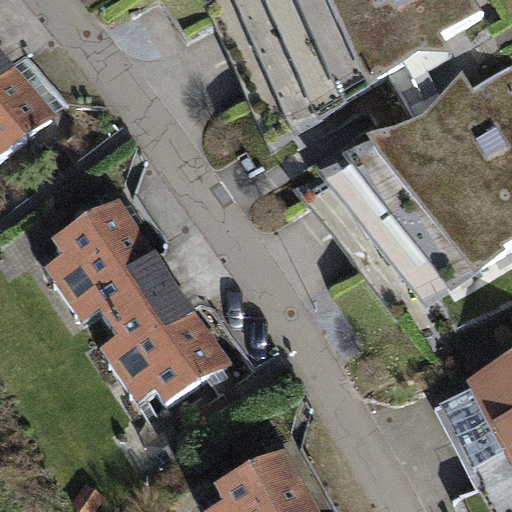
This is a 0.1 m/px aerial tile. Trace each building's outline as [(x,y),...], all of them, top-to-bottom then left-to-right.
[(269,72),(303,127),(484,17),(473,0),(250,0),(287,60),(269,72)] [(5,35),(0,39),(0,165),(52,122),(10,73),(26,59),(5,35)] [(511,70),(334,178),(368,234),(386,223),(432,300),(511,252),(511,70)] [(57,251),(113,331),(173,290),(118,209),(57,251)] [(228,370),(173,290),(113,331),(168,412),(228,370)] [(511,372),(442,411),(475,471),(511,451),(511,452),(511,372)] [(228,511),(312,511),(284,459),(220,496),(228,511)]
